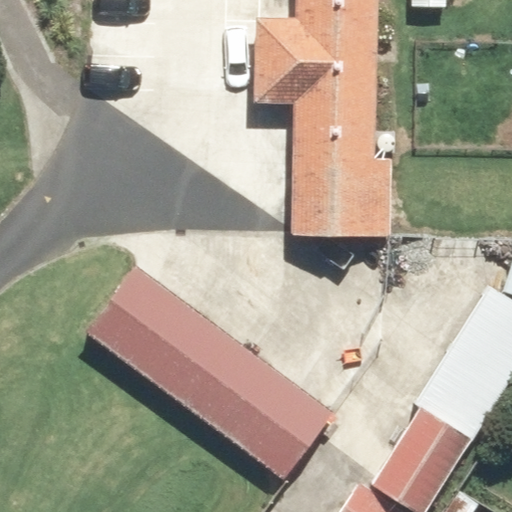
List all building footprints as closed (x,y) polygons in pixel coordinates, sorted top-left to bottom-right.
[(292,228),(380,230),(382,0),(294,0),(295,9),(253,9),(251,102),(293,102),(292,228)] [(331,407),(132,263),(81,333),(280,477),(331,407)] [(511,382),(511,287),(497,278),(422,389),(481,428),(511,382)] [(426,510),(476,436),(426,402),(376,477),(426,510)] [(419,511),(369,478),(346,511),(419,511)]
